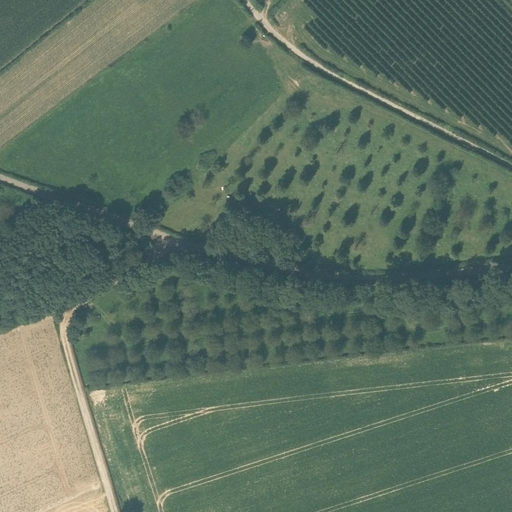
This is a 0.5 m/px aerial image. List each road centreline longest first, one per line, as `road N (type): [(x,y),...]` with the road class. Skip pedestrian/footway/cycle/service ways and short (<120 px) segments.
road 1 (tertiary): [(511,267),(385,277),(308,273),(193,247),(0,178)]
road 2 (track): [(113,511),(65,325),(74,306),(159,251),(164,238)]
road 3 (track): [(511,167),(301,56),(243,0)]
